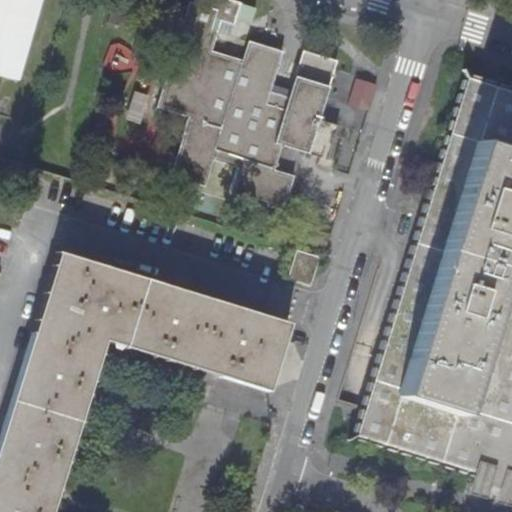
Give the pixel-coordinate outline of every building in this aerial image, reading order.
[(0,0),(0,77),(8,80),(30,0),(0,0)] [(196,0),(196,2),(188,0),(176,42),(191,46),(181,77),(166,73),(156,105),(189,116),(170,174),(205,185),(213,159),(236,166),(229,193),(282,210),(293,176),(274,170),(281,143),(320,156),(318,163),(332,168),(334,159),(329,157),(339,125),(319,119),(336,60),(302,50),(289,94),(271,89),(283,50),(250,39),(243,61),(213,52),(222,20),(235,24),(241,1),(236,0),(196,0)] [(511,93),(466,79),(355,435),(481,475),(480,481),(511,491),(511,93)] [(139,120),(145,95),(131,91),(124,117),(139,120)] [(8,118),(9,147),(23,147),(23,118),(8,118)] [(48,511),(102,341),(265,392),(286,324),(55,250),(0,429),(0,511),(48,511)] [(309,287),(317,257),(294,250),(285,280),(309,287)]
